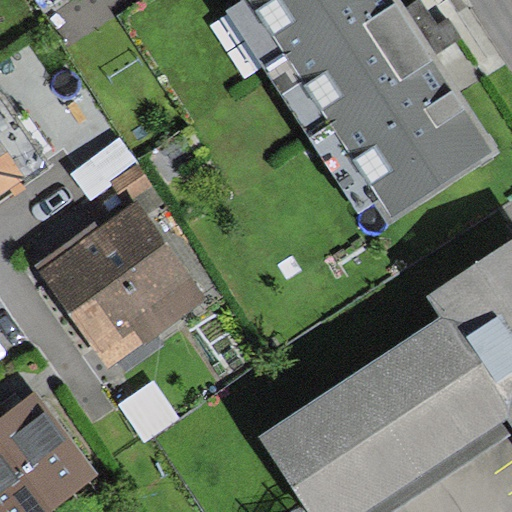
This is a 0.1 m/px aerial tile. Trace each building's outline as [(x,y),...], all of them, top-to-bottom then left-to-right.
[(247,0),(390,217),(490,151),(390,0),(247,0)] [(47,170),(0,100),(0,188),(16,177),(23,187),(47,170)] [(76,169),(94,195),(135,165),(117,140),(76,169)] [(134,193),(146,209),(159,200),(136,168),(115,183),(126,199),(134,193)] [(155,337),(149,329),(193,298),(133,215),(55,271),(120,362),(155,337)] [(511,245),(437,295),(455,323),(267,443),(312,511),(347,511),(508,404),(511,410),(511,245)] [(0,429),(0,511),(29,511),(83,472),(34,405),(0,429)]
